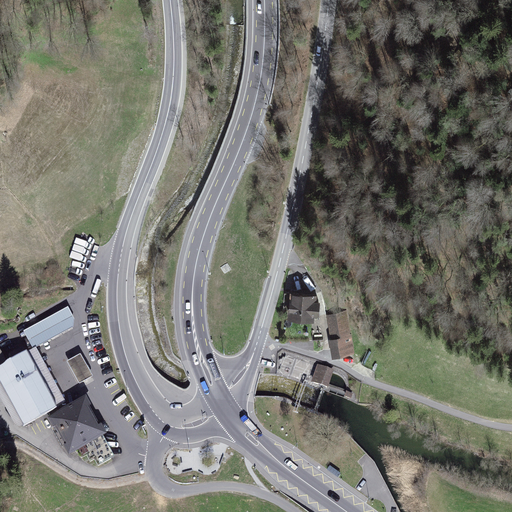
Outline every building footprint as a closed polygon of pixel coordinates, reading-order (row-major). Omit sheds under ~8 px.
[(315,295),(292,292),(290,317),(313,319),(313,313),(318,313),(319,302),(314,301),(315,295)] [(67,300),(26,323),(37,341),(77,318),(67,300)] [(347,313),(330,315),(336,355),(353,352),(347,313)] [(382,358),(368,350),(361,363),(375,371),(382,358)] [(27,354),(0,368),(0,383),(24,427),(57,409),(27,354)] [(74,366),(72,361),(67,363),(79,385),(92,378),(80,356),(76,358),(79,363),(74,366)] [(75,357),(71,359),(72,361),(74,366),(79,363),(76,358),(75,357)] [(333,372),(319,367),(313,383),(327,388),(333,372)] [(103,435),(85,402),(52,420),(70,453),(86,444),(98,466),(111,459),(99,437),(103,435)]
